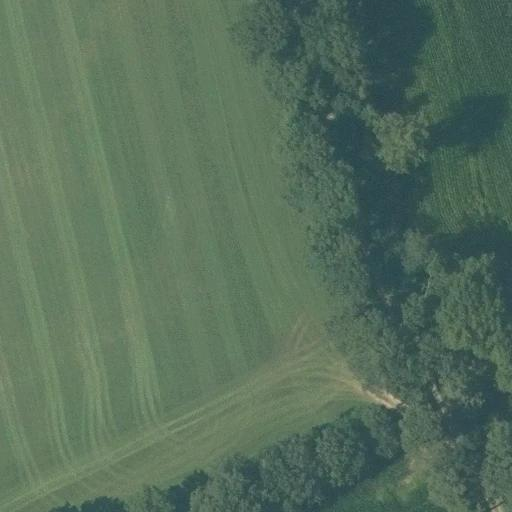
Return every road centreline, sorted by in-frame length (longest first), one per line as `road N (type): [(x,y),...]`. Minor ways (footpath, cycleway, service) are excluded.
road 1 (track): [(298,0),(357,232),(441,406)]
road 2 (track): [(441,406),(228,511)]
